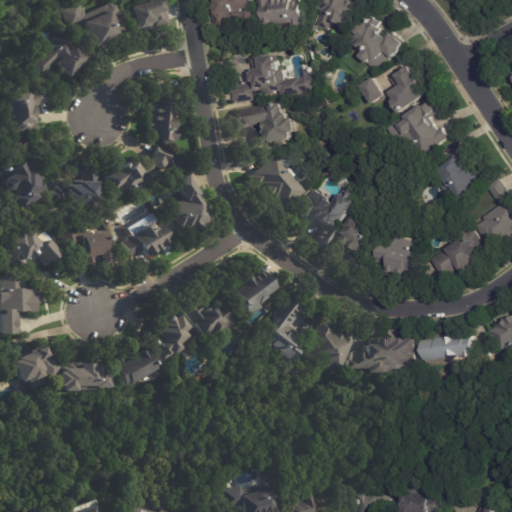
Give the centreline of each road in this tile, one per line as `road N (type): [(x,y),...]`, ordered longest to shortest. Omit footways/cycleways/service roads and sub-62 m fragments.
road 1 (residential): [(511,275),(467,301),(387,306),(310,280),(246,229),(220,183),(187,0)]
road 2 (residential): [(511,144),(410,0)]
road 3 (residential): [(246,229),(94,314)]
road 4 (residential): [(195,54),(119,74),(95,114)]
